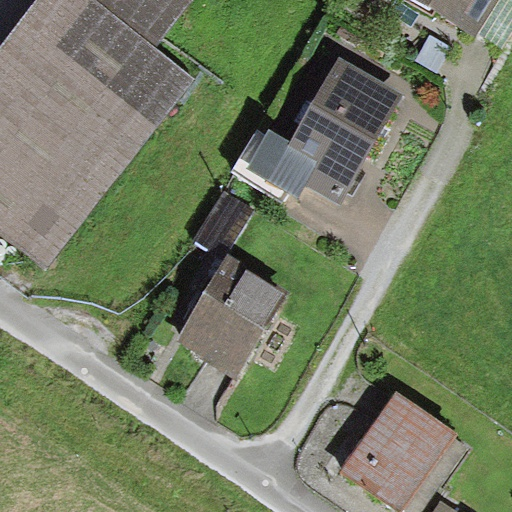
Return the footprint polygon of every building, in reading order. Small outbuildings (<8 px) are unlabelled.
[(58,0),(0,77),(0,228),(52,268),(197,76),(153,43),(185,0),(58,0)] [(511,0),(413,0),(501,46),(511,24),(511,0)] [(261,145),(243,177),(287,201),(300,179),(341,202),(397,103),(343,74),(293,163),(261,145)] [(217,293),(184,349),(233,379),(279,302),(250,285),(238,306),(217,293)] [(399,511),(401,511),(452,444),(401,407),(350,476),(399,511)]
